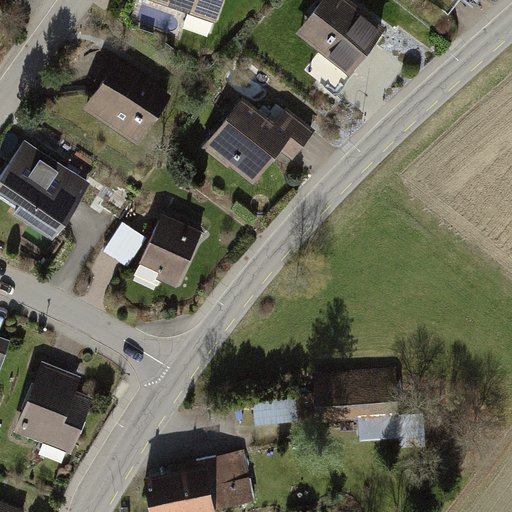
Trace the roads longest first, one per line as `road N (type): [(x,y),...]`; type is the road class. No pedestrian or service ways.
road 1 (tertiary): [(176,371),(309,213),(511,23)]
road 2 (residential): [(0,279),(176,371)]
road 3 (unknown): [(126,446),(305,427)]
road 4 (tertiary): [(89,511),(176,371)]
road 5 (residential): [(80,0),(0,115)]
